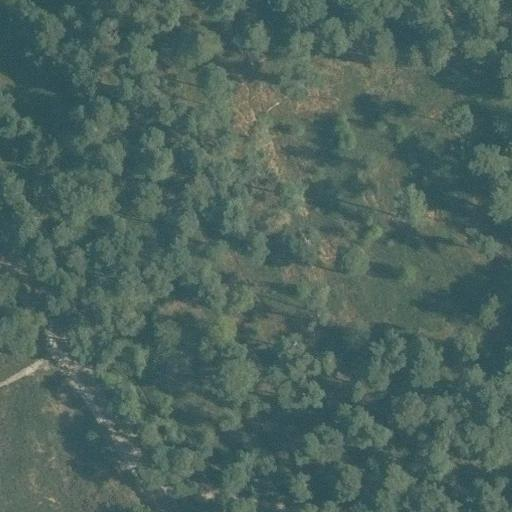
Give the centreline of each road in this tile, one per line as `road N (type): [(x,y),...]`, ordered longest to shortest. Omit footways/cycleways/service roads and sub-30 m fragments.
road 1 (unknown): [(138,471),(225,464),(294,483),(358,476),(416,500),(508,511)]
road 2 (track): [(160,511),(58,353)]
road 3 (track): [(164,511),(212,498),(312,511)]
